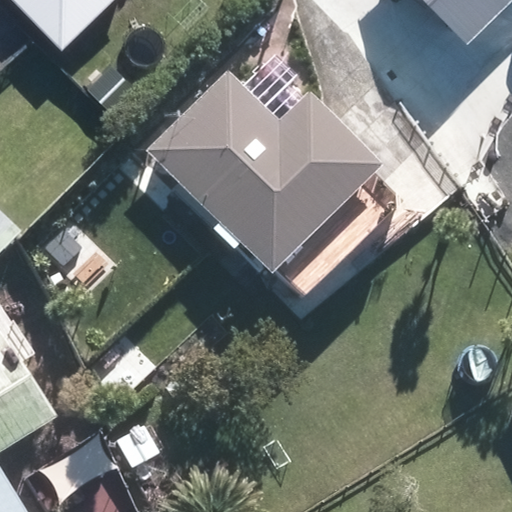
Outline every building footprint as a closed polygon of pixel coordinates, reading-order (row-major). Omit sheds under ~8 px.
[(78,62),(138,0),(137,0),(22,0),(19,3),(20,4),(76,60),(78,62)] [(511,0),(432,0),(473,42),(481,33),(511,65),(511,0)] [(283,124),(226,69),(146,153),(277,280),(283,274),(309,299),(402,203),(375,178),(387,166),(312,94),(283,124)] [(0,194),(0,273),(39,234),(0,194)] [(0,511),(30,511),(0,461),(0,452),(56,419),(1,329),(0,329),(0,511)] [(154,425),(120,437),(129,466),(163,455),(154,425)]
